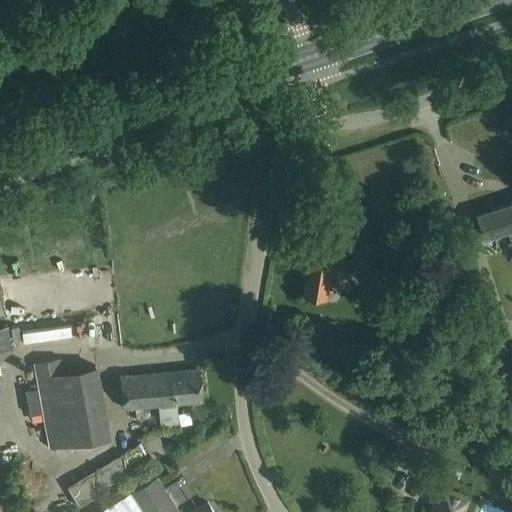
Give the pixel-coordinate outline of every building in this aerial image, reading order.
[(511,203),(477,215),(484,238),(507,230),(511,246),(511,245),(511,203)] [(372,242),(374,255),(406,252),(405,238),(372,242)] [(331,264),(331,263),(309,260),(304,294),(326,297),(329,276),(366,268),(364,257),(331,264)] [(398,325),(394,338),(405,342),(410,328),(398,325)] [(34,363),(49,449),(107,438),(94,367),(62,372),(60,359),(34,363)] [(179,427),(177,404),(205,402),(200,368),(120,375),(123,409),(158,406),(161,429),(179,427)] [(66,480),(73,499),(112,484),(105,465),(66,480)] [(180,511),(158,476),(135,491),(148,511),(213,511),(208,503),(193,511),(180,511)] [(463,511),(468,499),(465,498),(466,496),(440,485),(431,507),(433,509),(432,511),(463,511)] [(148,511),(135,491),(135,490),(99,511),(148,511)]
